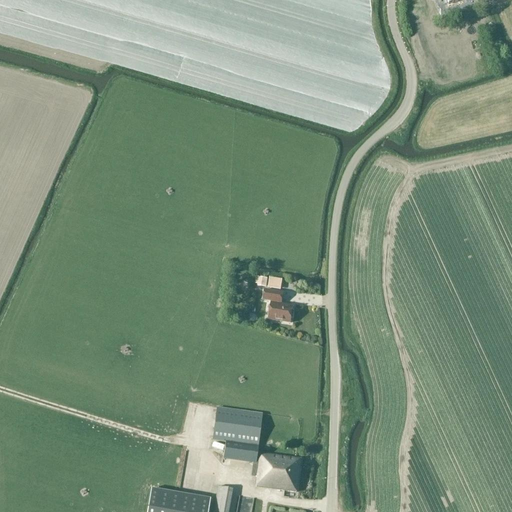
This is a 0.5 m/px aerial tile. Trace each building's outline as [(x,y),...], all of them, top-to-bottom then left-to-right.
[(259,275),(259,285),(272,285),(272,275),(259,275)] [(272,286),(286,287),(287,277),(273,277),(272,286)] [(263,301),(272,303),(282,304),(284,293),(265,290),(263,301)] [(282,304),(272,303),(268,321),(291,324),(294,306),(282,304)] [(223,460),(256,464),(262,415),(217,409),(212,441),(225,443),(223,460)] [(297,493),(301,460),(260,454),(256,488),(297,493)] [(228,511),(232,490),(217,487),(213,511),(228,511)] [(207,511),(210,500),(152,490),(148,511),(207,511)] [(239,511),(241,511),(252,511),(253,494),(240,493),(239,511)]
